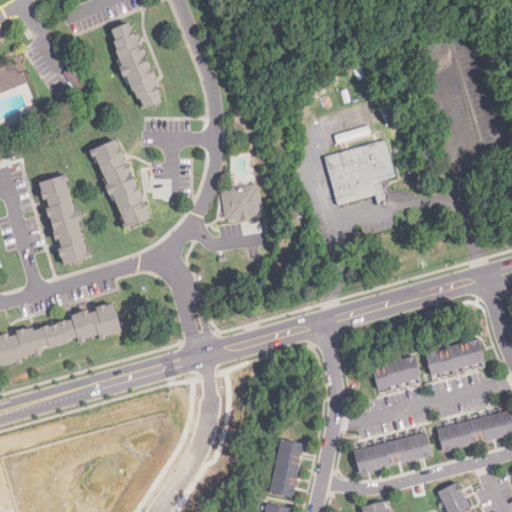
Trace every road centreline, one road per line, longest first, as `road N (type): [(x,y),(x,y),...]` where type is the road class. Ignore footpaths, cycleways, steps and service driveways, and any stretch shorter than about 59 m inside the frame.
road 1 (secondary): [(0,417),(511,269)]
road 2 (residential): [(179,0),(217,115),(212,190),(195,227),(165,255),(0,305)]
road 3 (residential): [(157,511),(196,455),(211,396),(185,286),(165,255)]
road 4 (residential): [(323,483),(382,488),(511,451)]
road 5 (residential): [(322,326),(336,414),(317,511)]
road 6 (residential): [(334,423),(362,424),(511,378)]
